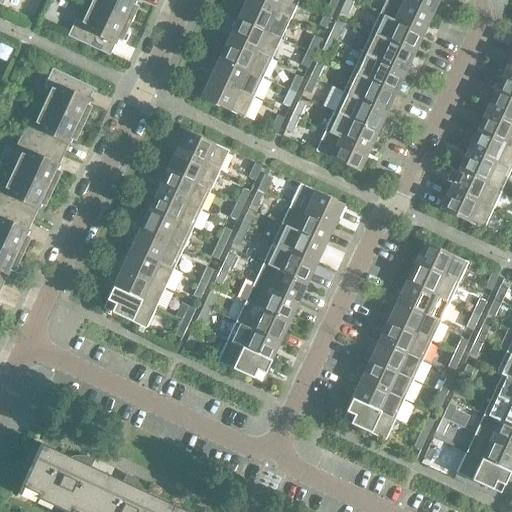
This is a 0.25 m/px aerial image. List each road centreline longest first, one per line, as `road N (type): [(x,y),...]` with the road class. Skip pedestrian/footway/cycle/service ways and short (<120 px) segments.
road 1 (residential): [(271,458),(485,14),(483,0)]
road 2 (residential): [(187,0),(28,351)]
road 3 (residential): [(271,458),(28,351)]
road 4 (residential): [(385,511),(271,458)]
